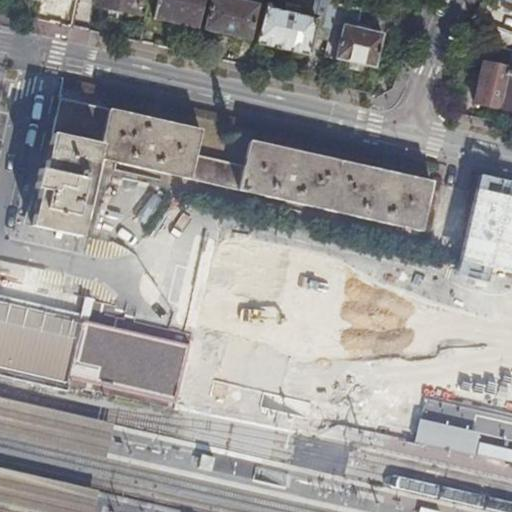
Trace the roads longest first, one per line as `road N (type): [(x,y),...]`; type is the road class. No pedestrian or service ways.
road 1 (unknown): [(511,323),(200,240),(148,245),(125,276)]
road 2 (residential): [(30,55),(56,49),(405,125)]
road 3 (residential): [(0,204),(30,55)]
road 4 (residential): [(405,125),(452,0)]
